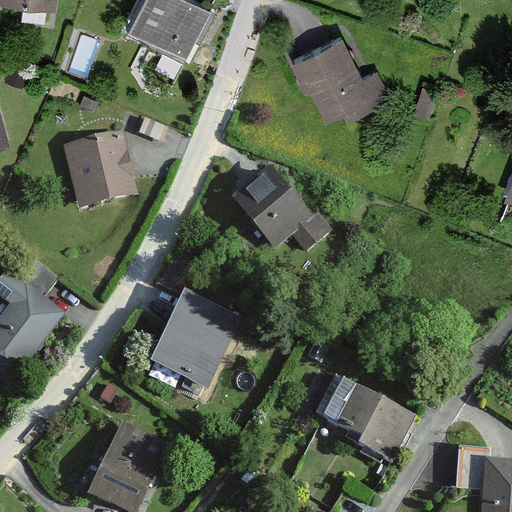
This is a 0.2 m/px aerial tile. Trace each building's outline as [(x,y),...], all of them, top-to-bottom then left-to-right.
[(23,0),(21,19),(46,22),(49,3),(54,3),(54,0),(23,0)] [(196,0),(139,0),(129,21),(186,51),(209,7),(196,0)] [(340,34),(292,58),(306,87),(310,85),(325,116),(344,107),(347,115),(388,95),(375,69),(361,76),(340,34)] [(100,100),(84,93),(78,107),(94,114),(100,100)] [(0,144),(10,142),(0,104),(0,144)] [(123,134),(65,147),(79,207),(137,194),(123,134)] [(313,219),(271,169),(233,200),(274,248),(291,234),(305,251),(332,229),(319,214),(313,219)] [(174,261),(163,284),(184,294),(190,297),(201,273),(174,261)] [(20,282),(7,272),(0,281),(0,296),(10,304),(0,317),(0,380),(9,387),(63,316),(41,299),(57,279),(35,263),(33,266),(20,282)] [(184,294),(152,363),(207,389),(239,320),(190,297),(184,294)] [(413,419),(337,378),(317,413),(363,438),(359,445),(390,462),(413,419)] [(122,426),(87,494),(122,511),(135,511),(168,449),(122,426)] [(511,511),(511,461),(485,460),(481,511),(511,511)]
